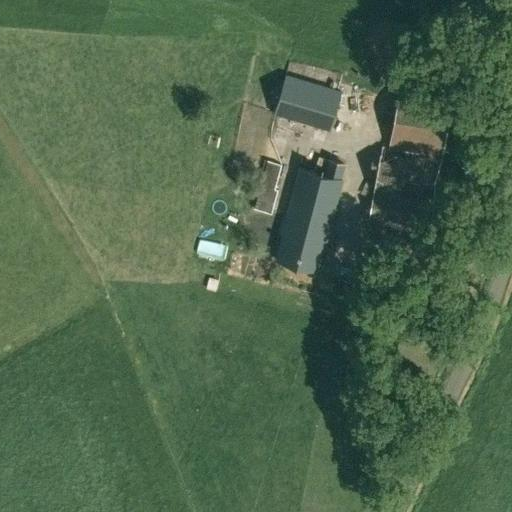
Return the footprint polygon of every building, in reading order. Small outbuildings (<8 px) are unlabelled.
[(379,44),(384,19),(369,17),(365,42),(379,44)] [(369,65),(373,53),(361,49),(357,61),(369,65)] [(366,78),(368,67),(355,64),(353,75),(366,78)] [(286,73),(274,115),(330,133),(342,90),(286,73)] [(382,147),(374,194),(432,203),(440,157),(442,158),(446,135),(452,105),(452,100),(399,91),(389,149),(382,147)] [(328,160),(325,174),(299,167),(282,234),(283,234),(276,259),(317,270),(323,246),(324,247),(342,179),(340,178),(344,164),(328,160)] [(261,178),(254,206),(271,211),(278,183),(275,182),(261,178)]
